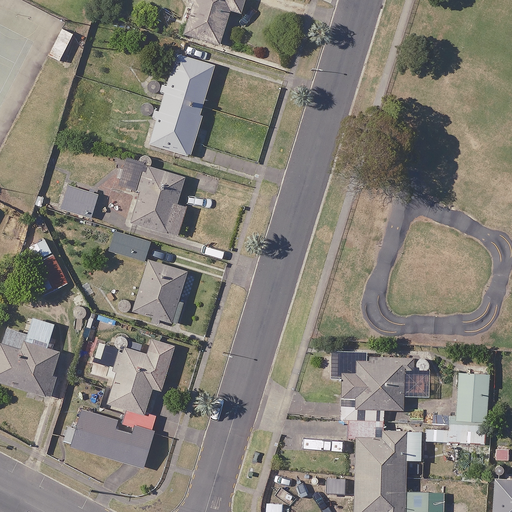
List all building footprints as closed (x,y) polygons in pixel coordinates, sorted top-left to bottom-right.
[(187,0),(187,4),(194,6),(185,34),(220,45),(230,10),(241,13),(245,0),(187,0)] [(169,36),(145,36),(145,54),(169,54),(169,36)] [(216,63),(175,52),(151,145),(192,156),(216,63)] [(185,178),(126,159),(119,184),(136,189),(126,219),(178,235),(187,206),(177,203),(185,178)] [(223,182),(194,173),(190,186),(219,195),(223,182)] [(152,240),(119,229),(112,252),(145,262),(152,240)] [(72,282),(58,253),(28,267),(41,296),(72,282)] [(179,301),(188,271),(150,260),(135,312),(152,317),(150,322),(160,325),(161,320),(178,325),(184,302),(179,301)] [(52,375),(61,347),(6,330),(0,347),(0,380),(51,397),(57,377),(52,375)] [(175,345),(152,338),(146,354),(124,348),(107,402),(144,413),(152,387),(161,389),(175,345)] [(349,420),(385,421),(385,408),(403,408),(404,370),(414,371),(414,357),(343,355),(342,380),(341,420),(349,420)] [(459,406),(452,405),(428,404),(410,403),(409,423),(427,424),(426,440),(485,443),(489,374),(461,373),(459,406)] [(73,443),(71,447),(143,468),(153,434),(158,418),(125,409),(122,419),(83,407),(78,425),(68,422),(62,440),(73,443)] [(385,421),(349,420),(348,437),(357,438),(355,511),(429,511),(430,491),(406,490),(406,478),(425,478),(426,460),(406,459),(407,421),(385,421)] [(290,473),(272,471),(267,505),(285,508),(290,473)] [(339,495),(340,475),(321,474),(320,494),(339,495)] [(511,511),(511,474),(494,474),(491,511),(511,511)] [(319,511),(320,497),(305,496),(304,511),(319,511)]
